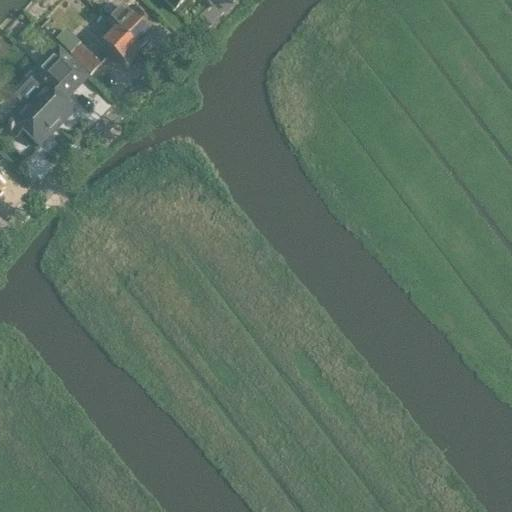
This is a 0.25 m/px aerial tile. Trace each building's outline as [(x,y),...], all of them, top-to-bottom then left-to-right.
[(164,0),(178,13),(189,0),(164,0)] [(156,38),(133,16),(124,8),(109,23),(118,32),(119,31),(142,52),(156,38)] [(127,67),(142,52),(119,31),(118,32),(105,45),(127,67)] [(67,33),(56,44),(91,79),(102,68),(67,33)] [(26,108),(7,127),(20,140),(26,134),(42,149),(77,114),(67,104),(91,79),(63,52),(35,81),(17,100),(26,108)]
